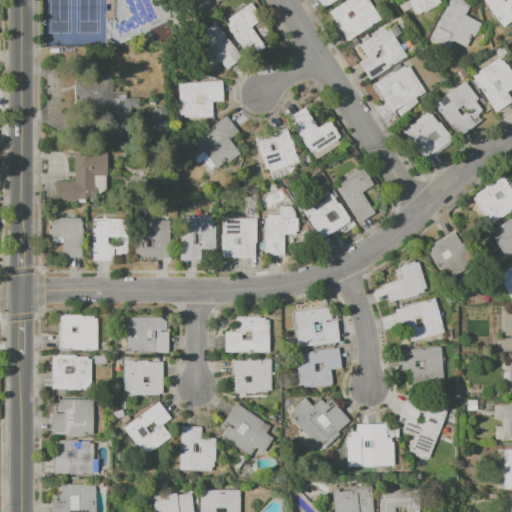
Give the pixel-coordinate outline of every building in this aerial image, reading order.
[(339,0),(325,9),(319,0),(339,0)] [(331,13),(351,0),(369,0),(383,21),(350,42),(331,13)] [(409,0),(440,0),(442,3),(417,16),(409,0)] [(451,0),(461,0),(472,5),(467,17),(483,24),(476,39),(473,37),(468,48),(440,35),(442,32),(438,30),(451,0)] [(484,0),(511,0),(511,21),(505,27),(484,0)] [(229,20),(252,4),(263,19),(252,27),(262,43),(248,53),(228,25),(231,23),(229,20)] [(215,23),(243,56),(228,69),(222,62),(213,69),(191,44),(215,23)] [(362,45),(386,30),(387,32),(397,25),(403,34),(396,38),(408,57),(371,81),(360,64),(370,57),(362,45)] [(471,76),(498,59),(511,81),(511,87),(505,92),(511,101),(494,112),(471,76)] [(377,85),(404,67),(406,69),(409,67),(427,93),(396,114),(377,85)] [(179,83),(224,81),(224,103),(213,103),(213,116),(181,117),(179,83)] [(432,105),(463,82),(477,100),(474,103),(481,113),(472,120),(469,115),(466,117),(473,126),(458,138),(432,105)] [(116,107),(126,106),(126,100),(141,100),(142,109),(134,109),(134,120),(116,120),(116,107)] [(291,118),(306,109),(319,129),(331,121),(341,137),(317,152),(315,149),(312,151),(291,118)] [(149,110),(168,110),(167,144),(150,144),(151,122),(149,122),(149,110)] [(402,132),(426,114),(428,117),(430,116),(437,125),(439,124),(452,142),(427,160),(419,150),(417,151),(402,132)] [(184,146),(198,136),(200,139),(204,136),(203,134),(227,116),(240,132),(230,139),(241,154),(219,170),(205,152),(194,160),(184,146)] [(108,124),(125,123),(126,139),(109,139),(108,124)] [(257,135),(288,126),(292,140),(294,139),(300,161),(267,171),(263,155),(260,156),(255,140),(258,139),(257,135)] [(57,181),(77,181),(77,153),(108,153),(108,176),(92,176),(92,185),(79,185),(79,199),(57,199),(57,181)] [(339,189),(343,187),(341,184),(365,169),(375,185),(363,193),(376,214),(361,223),(339,189)] [(475,194),(505,177),(511,188),(511,210),(492,222),(475,194)] [(303,208),(329,191),(331,195),(333,194),(340,204),(341,203),(353,221),(324,239),(303,208)] [(299,234),(285,234),(286,254),(267,255),(266,215),(281,215),(281,207),(293,207),(296,212),(296,218),(299,218),(299,234)] [(51,218),(84,218),(83,258),(64,258),(64,237),(51,237),(51,218)] [(93,219),(129,219),(129,255),(117,255),(117,249),(114,249),(114,260),(93,260),(93,219)] [(225,219),(255,219),(256,256),(223,256),(222,234),(225,234),(225,219)] [(493,230),(511,219),(511,254),(511,255),(507,247),(503,249),(493,230)] [(137,221),(172,221),(171,259),(136,258),(137,221)] [(181,221),(217,221),(217,250),(202,250),(202,261),(182,261),(181,221)] [(428,251),(456,233),(474,261),(446,279),(428,251)] [(385,285),(405,279),(401,268),(418,263),(426,291),(390,302),(385,285)] [(511,263),(495,274),(511,301),(511,263)] [(397,309),(436,299),(445,332),(412,341),(407,324),(401,326),(397,309)] [(298,311),(331,307),(333,319),(326,319),(327,322),(337,321),(340,342),(303,347),(298,311)] [(502,350),(511,349),(511,310),(502,311),(502,336),(502,350)] [(61,316),(94,316),(94,319),(98,319),(99,350),(74,350),(74,348),(61,348),(61,316)] [(128,318),(162,318),(162,324),(168,324),(168,353),(129,353),(128,318)] [(227,332),(239,332),(239,318),(269,318),(269,352),(227,352),(227,332)] [(398,350),(443,346),(446,380),(412,384),(411,370),(400,371),(398,350)] [(295,354),(339,348),(342,369),(331,371),(333,384),(300,389),(295,354)] [(53,357),(57,357),(57,356),(76,356),(76,358),(88,358),(89,359),(92,359),(93,391),(68,391),(68,389),(53,389),(53,357)] [(235,361),(272,360),(272,392),(236,393),(235,361)] [(125,362),(161,362),(161,395),(129,395),(129,391),(125,391),(125,362)] [(410,395),(449,410),(430,461),(408,452),(415,436),(404,432),(406,426),(399,423),(410,395)] [(290,413),(305,399),(314,408),(323,400),(327,406),(332,401),(350,422),(339,432),(341,435),(324,450),(290,413)] [(58,400),(95,400),(94,436),(53,436),(53,414),(65,414),(65,412),(58,412),(58,400)] [(124,429),(159,403),(171,419),(162,426),(171,437),(148,454),(136,438),(133,440),(124,429)] [(237,403),(272,426),(267,434),(274,439),(265,454),(258,449),(253,458),(222,438),(229,426),(234,429),(235,427),(226,421),(237,403)] [(511,442),(511,404),(492,405),(492,418),(495,418),(496,439),(510,438),(510,442),(511,442)] [(352,432),(364,432),(365,437),(368,437),(368,426),(387,425),(388,465),(352,465),(352,432)] [(182,427),(203,427),(202,438),(216,438),(215,471),(180,470),(182,427)] [(56,441),(90,442),(90,445),(95,445),(94,460),(99,460),(99,475),(55,474),(56,441)] [(511,448),(496,449),(496,489),(511,488),(511,448)] [(62,485),(96,485),(95,511),(53,511),(53,505),(67,505),(67,502),(62,502),(62,485)] [(335,511),(333,491),(340,490),(340,493),(352,492),(351,489),(367,487),(368,491),(371,491),(373,511),(335,511)] [(202,511),(202,490),(241,490),(241,511),(202,511)] [(381,511),(381,490),(422,491),(421,511),(381,511)] [(154,511),(152,497),(178,493),(178,496),(191,494),(193,511),(154,511)]
